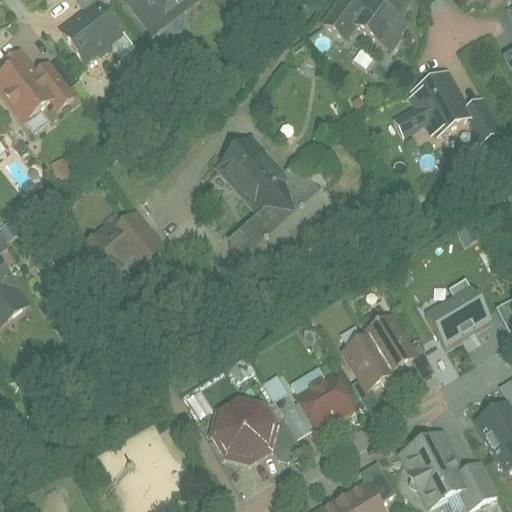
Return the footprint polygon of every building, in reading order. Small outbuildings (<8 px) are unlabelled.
[(138,0),(128,8),(155,43),(194,13),(189,7),(198,0),(138,0)] [(420,8),(407,0),(367,0),(360,10),(344,0),(336,0),(318,28),(342,43),(352,27),(392,52),(420,8)] [(465,0),(469,6),(481,0),(484,0),(490,10),(509,0),(465,0)] [(125,42),(99,8),(62,36),(88,70),(125,42)] [(6,80),(0,84),(0,102),(24,134),(61,106),(23,56),(1,73),(6,80)] [(451,74),(407,97),(416,113),(396,123),(406,144),(426,133),(433,147),(477,123),(451,74)] [(0,127),(0,150),(11,142),(0,127)] [(230,246),(267,290),(343,227),(321,200),(344,181),(319,150),(288,176),(259,141),(220,173),(260,221),(230,246)] [(70,162),(53,168),(60,186),(76,180),(70,162)] [(107,227),(55,270),(92,314),(143,271),(107,227)] [(0,264),(0,336),(29,314),(14,294),(19,290),(0,264)] [(472,287),(425,314),(445,349),(492,322),(472,287)] [(511,304),(498,311),(511,339),(511,304)] [(370,340),(392,379),(420,364),(395,319),(367,334),(370,340)] [(342,355),(367,400),(395,384),(392,379),(370,340),(342,355)] [(230,372),(242,397),(260,388),(249,363),(230,372)] [(296,401),(314,435),(357,413),(339,379),(296,401)] [(266,387),(273,405),(288,399),(280,381),(266,387)] [(229,463),(253,468),(273,454),(279,430),(267,410),(245,404),(223,418),(217,440),(229,463)] [(12,405),(0,413),(0,420),(8,432),(24,421),(12,405)] [(511,414),(508,408),(475,426),(503,477),(511,472),(511,414)] [(299,445),(311,440),(298,413),(286,419),(299,445)] [(445,436),(399,457),(425,511),(440,511),(474,496),(445,436)] [(379,511),(365,485),(316,511),(379,511)]
